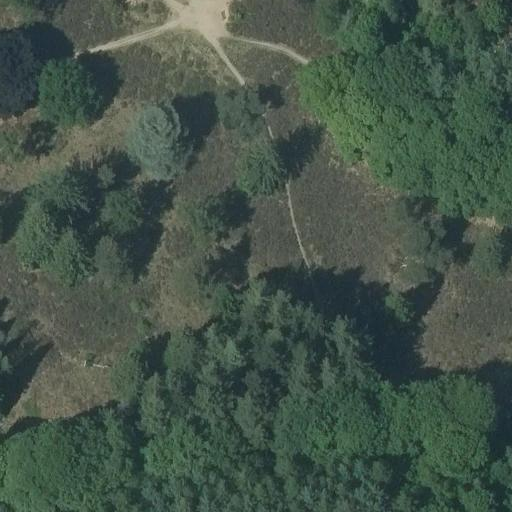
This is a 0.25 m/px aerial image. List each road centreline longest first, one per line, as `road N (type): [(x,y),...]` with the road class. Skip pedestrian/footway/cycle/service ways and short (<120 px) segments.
road 1 (track): [(0,98),(70,57),(162,29),(195,28),(301,57),(422,146),(511,173)]
road 2 (track): [(411,454),(323,323),(263,116),(195,28)]
road 3 (track): [(411,454),(0,506)]
